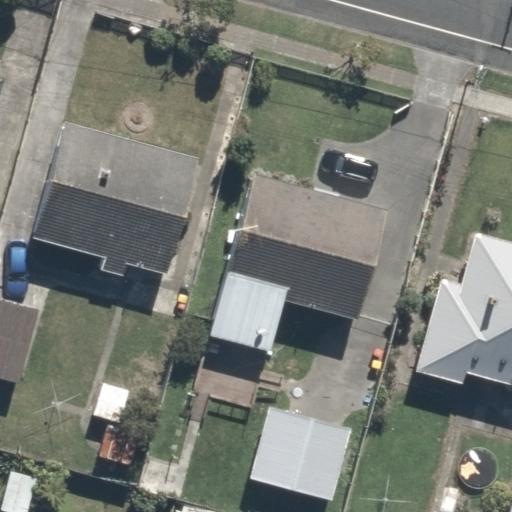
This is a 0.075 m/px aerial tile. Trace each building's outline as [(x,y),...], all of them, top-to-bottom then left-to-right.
[(187,149),(55,122),(31,238),(163,266),(187,149)] [(243,175),(207,334),(268,348),(281,295),(344,309),(368,203),(243,175)] [(432,272),(410,372),(456,382),(460,366),(511,377),(511,240),(464,230),(454,277),(432,272)] [(39,300),(0,291),(0,369),(23,374),(39,300)] [(350,420),(261,396),(241,473),(329,497),(350,420)] [(511,511),(511,477),(503,511),(511,511)]
